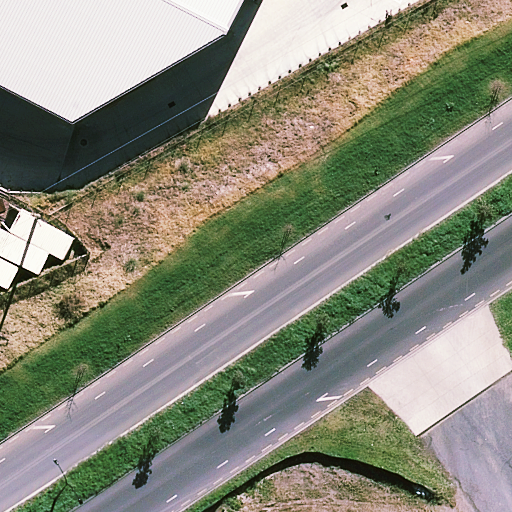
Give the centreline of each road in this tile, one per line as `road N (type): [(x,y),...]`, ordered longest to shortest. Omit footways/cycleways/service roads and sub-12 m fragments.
road 1 (secondary): [(0,482),(511,131)]
road 2 (secondary): [(511,258),(298,412),(134,511)]
